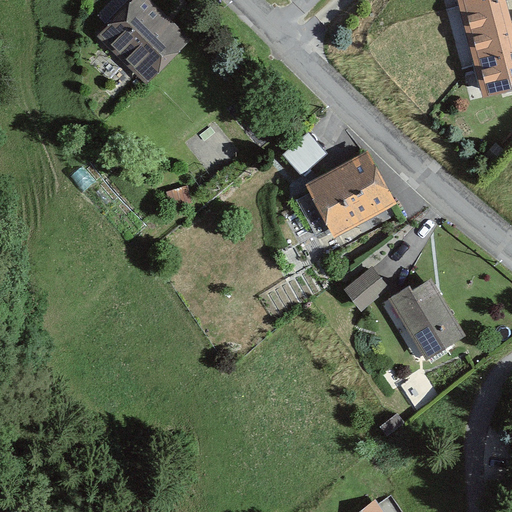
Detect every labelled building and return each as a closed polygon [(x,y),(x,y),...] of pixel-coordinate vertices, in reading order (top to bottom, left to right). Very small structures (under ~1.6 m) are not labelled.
[(511,0),(444,0),(476,107),(511,96),(511,23),(500,27),(495,9),(511,3),(511,0)] [(92,44),(142,95),(186,51),(136,1),(92,44)] [(306,138),(278,162),(294,182),(323,158),(306,138)] [(389,211),(360,159),(292,196),(321,249),(389,211)] [(339,299),(354,318),(385,295),(370,276),(339,299)] [(427,286),(385,308),(417,367),(458,345),(427,286)]
